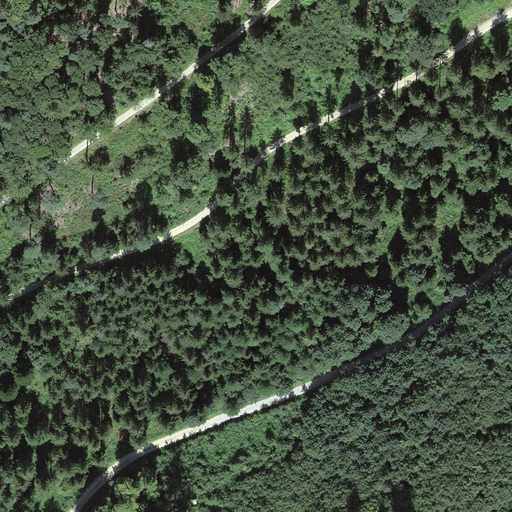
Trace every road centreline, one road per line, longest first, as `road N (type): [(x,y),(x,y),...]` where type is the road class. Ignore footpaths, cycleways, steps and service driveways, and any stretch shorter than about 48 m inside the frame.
road 1 (track): [(511,12),(420,73),(268,150),(187,224),(0,303)]
road 2 (track): [(66,511),(116,464),(394,343),(511,254)]
road 3 (track): [(0,202),(168,87),(276,0)]
